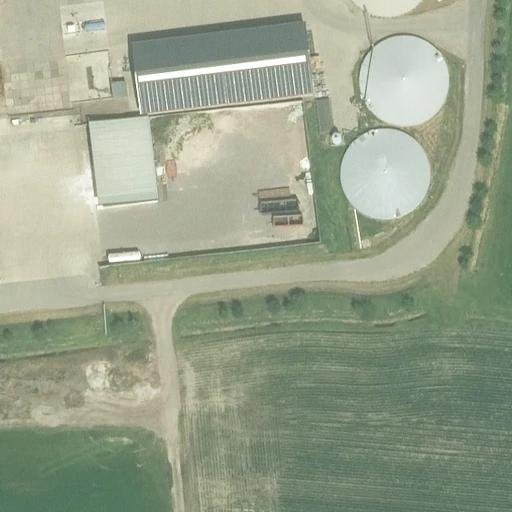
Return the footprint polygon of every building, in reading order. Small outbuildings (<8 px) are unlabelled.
[(353,0),(357,4),(362,7),(366,10),(371,13),(376,14),(381,16),(387,16),(392,16),(397,15),(403,14),(408,11),(412,9),(416,5),(420,2),(421,0),(353,0)] [(439,56),(436,51),(432,48),(427,44),(423,42),(418,40),(412,38),(407,37),(402,37),(396,38),(391,39),(386,41),(381,43),(377,46),(373,50),(369,54),(366,58),(363,63),(361,68),(360,73),(360,78),(360,84),(360,89),(362,94),(364,99),(366,104),(369,108),(373,112),(377,116),(382,119),(386,121),(392,123),(397,124),(402,125),(408,124),(413,124),(418,122),(423,120),(428,117),(432,114),(436,110),(439,106),(442,101),(444,97),(446,91),(447,86),(447,81),(447,75),(446,70),(444,65),(442,60),(439,56)] [(96,56),(102,89),(117,87),(112,54),(96,56)] [(155,113),(93,117),(100,210),(108,209),(107,199),(161,195),(155,113)] [(419,151),(416,146),(412,143),(408,139),(403,137),(398,135),(393,133),(387,132),(382,132),(377,133),(371,134),(366,136),(362,138),(357,141),(353,145),(349,149),(346,153),(344,158),(342,163),(340,168),(340,173),(340,179),(341,184),(342,189),(344,194),(346,199),(350,204),(353,208),(357,211),(362,214),(367,216),(372,218),(377,219),(382,220),(388,220),(393,219),(398,217),(403,215),(408,212),(412,209),(416,205),(419,201),(422,197),(425,192),(426,186),(427,181),(427,176),(427,170),(426,165),(424,160),(422,155),(419,151)] [(0,425),(23,419),(17,400),(0,404),(0,425)] [(32,436),(32,429),(2,430),(2,438),(32,436)]
